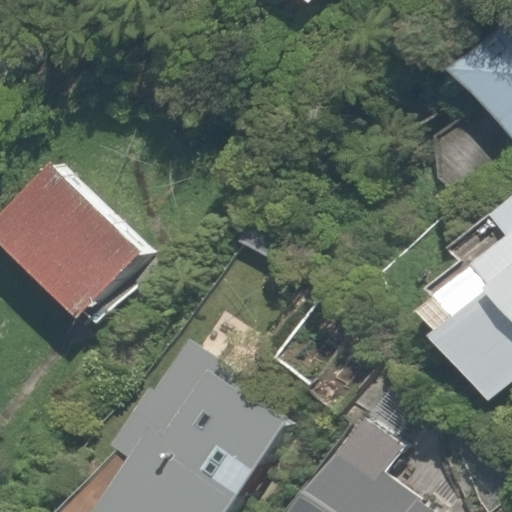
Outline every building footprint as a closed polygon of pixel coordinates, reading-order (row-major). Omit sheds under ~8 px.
[(511,62),(478,30),(440,70),(511,138),(511,62)] [(509,160),(455,104),(406,151),(461,207),(509,160)] [(153,248),(58,150),(0,206),(0,245),(76,323),(153,248)] [(511,222),(459,270),(469,282),(481,295),(511,329),(511,222)] [(511,329),(481,295),(469,282),(414,332),(480,406),(511,377),(511,329)] [(270,335),(224,304),(193,349),(177,338),(91,466),(107,477),(83,511),(222,511),(281,426),(231,393),(270,335)] [(429,511),(382,474),(403,447),(361,414),(283,511),(429,511)]
